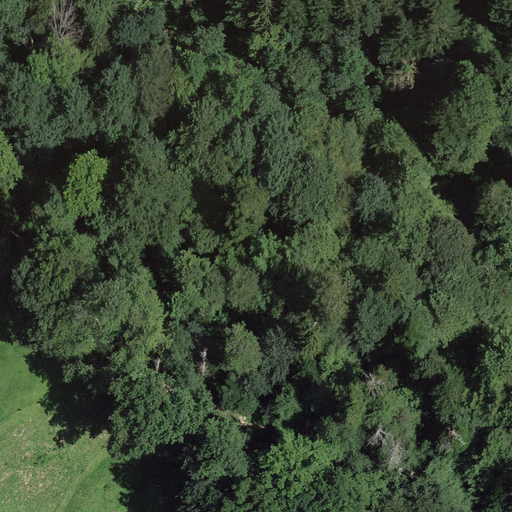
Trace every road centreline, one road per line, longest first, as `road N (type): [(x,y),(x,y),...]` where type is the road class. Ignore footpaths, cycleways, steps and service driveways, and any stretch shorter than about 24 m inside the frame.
road 1 (track): [(1,153),(80,242),(229,346),(254,377),(262,403),(244,439),(121,453),(91,478),(71,511)]
road 2 (track): [(0,153),(162,185),(224,209),(358,272),(511,381)]
